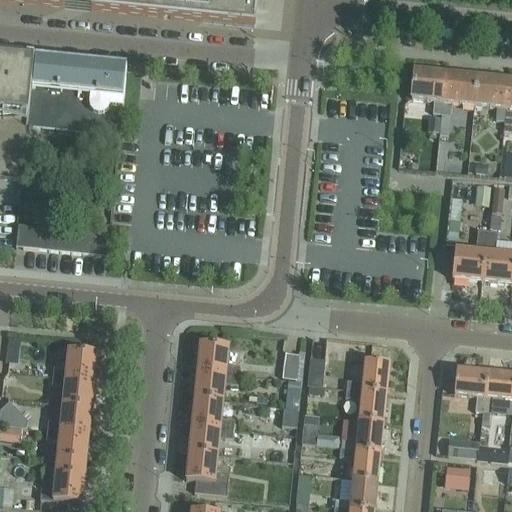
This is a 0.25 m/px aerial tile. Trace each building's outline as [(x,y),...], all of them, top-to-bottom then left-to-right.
[(0,0),(0,2),(254,29),(257,0),(0,0)] [(0,60),(0,181),(21,183),(34,64),(0,60)] [(119,141),(126,73),(34,64),(28,132),(119,141)] [(413,74),(411,103),(434,106),(433,112),(431,112),(430,118),(441,119),(445,80),(445,78),(434,77),(414,75),(415,74),(413,74)] [(441,119),(439,140),(449,141),(451,120),(452,121),(452,114),(450,114),(451,107),(474,110),(477,81),(456,79),(445,78),(445,80),(441,119)] [(477,81),(474,110),(497,112),(496,119),(494,118),(493,124),(504,126),(508,86),(508,84),(497,83),(477,81)] [(504,126),(503,136),(511,136),(511,84),(508,84),(508,86),(504,126)] [(429,121),(427,135),(439,136),(440,122),(429,121)] [(474,177),(486,178),(487,168),(475,167),(474,177)] [(490,218),(501,219),(503,194),(492,193),(490,218)] [(21,230),(18,251),(33,253),(35,232),(21,230)] [(35,232),(33,253),(48,254),(50,233),(35,232)] [(50,233),(48,254),(63,256),(65,235),(50,233)] [(485,247),(486,234),(477,233),(475,246),(485,247)] [(486,234),(485,247),(495,248),(496,235),(486,234)] [(65,235),(63,256),(78,257),(80,236),(65,235)] [(80,236),(78,257),(93,259),(96,238),(80,236)] [(455,254),(452,281),(481,284),(484,257),(455,254)] [(511,259),(484,257),(481,284),(511,287),(511,275),(511,259)] [(197,375),(237,379),(248,380),(249,371),(238,370),(238,368),(232,367),(232,369),(226,369),(228,351),(200,348),(198,366),(200,366),(199,373),(197,373),(197,375)] [(16,350),(7,349),(6,349),(5,366),(17,367),(18,350),(16,350)] [(53,379),(93,384),(93,381),(91,381),(92,374),(94,374),(96,358),(68,355),(66,373),(60,372),(60,370),(54,369),(53,379)] [(284,357),(281,383),(296,384),(298,359),(284,357)] [(309,363),(306,390),(321,391),(324,364),(309,363)] [(345,393),(385,397),(388,367),(364,364),(362,387),(346,385),(345,393)] [(483,417),(487,377),(456,374),(454,398),(476,400),(475,416),(483,417)] [(194,402),(222,405),(224,387),(230,387),(230,390),(236,390),(237,379),(197,375),(197,378),(199,378),(198,384),(196,384),(194,402)] [(492,402),(511,403),(511,379),(487,377),(483,417),(490,418),(492,402)] [(62,408),(90,411),(92,394),(90,393),(91,386),(93,386),(93,384),(53,379),(51,392),(58,392),(58,390),(64,390),(62,408)] [(358,424),(382,427),(385,397),(345,393),(345,401),(360,403),(358,424)] [(192,429),(232,433),(233,421),(227,421),(226,423),(221,422),(222,405),(194,402),(193,419),(195,420),(194,427),(192,427),(192,429)] [(0,413),(0,429),(25,433),(26,425),(7,407),(0,413)] [(47,434),(87,438),(88,436),(86,435),(86,428),(88,429),(90,411),(62,408),(60,427),(54,426),(54,424),(48,423),(47,434)] [(296,432),(297,416),(283,414),(281,431),(296,432)] [(382,427),(358,424),(356,446),(340,444),(339,453),(379,457),(382,427)] [(189,456),(217,459),(219,440),(225,441),(224,443),(231,443),(232,433),(192,429),(191,432),(193,432),(193,438),(191,438),(189,456)] [(0,430),(0,444),(19,446),(20,432),(0,430)] [(87,438),(47,434),(46,445),(52,446),(52,443),(58,443),(56,462),(85,465),(86,447),(85,447),(85,440),(87,440),(87,438)] [(448,444),(447,460),(475,463),(477,446),(448,444)] [(379,457),(339,453),(339,460),(354,461),(352,483),(376,486),(379,457)] [(488,465),(505,466),(506,455),(489,453),(488,465)] [(217,459),(189,456),(187,473),(189,474),(188,481),(186,481),(186,484),(196,485),(195,496),(242,501),(243,489),(226,488),(227,475),(221,475),(221,477),(215,477),(217,459)] [(85,465),(56,462),(53,495),(47,494),(47,491),(41,491),(39,511),(43,511),(56,511),(58,504),(80,506),(81,503),(79,503),(80,496),(82,496),(85,465)] [(446,471),(444,492),(468,495),(470,474),(446,471)] [(506,473),(482,471),(481,485),(498,487),(497,500),(504,500),(506,473)] [(299,479),(298,495),(309,496),(310,480),(299,479)] [(373,511),(376,486),(352,483),(350,505),(334,504),(334,511),(339,511),(373,511)]
